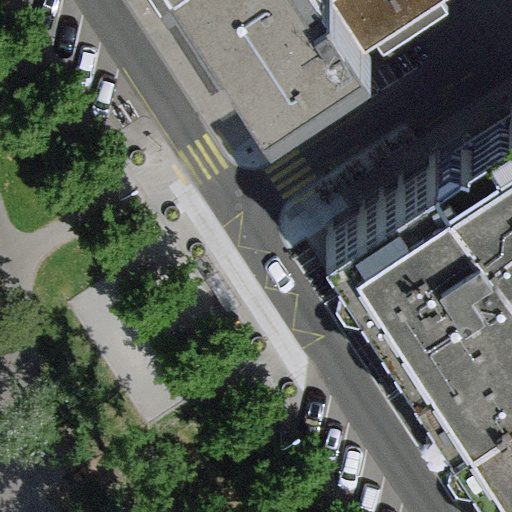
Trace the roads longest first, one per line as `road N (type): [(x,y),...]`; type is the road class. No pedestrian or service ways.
road 1 (tertiary): [(230,216),(433,511)]
road 2 (residential): [(511,29),(230,216)]
road 3 (tertiary): [(91,0),(230,216)]
